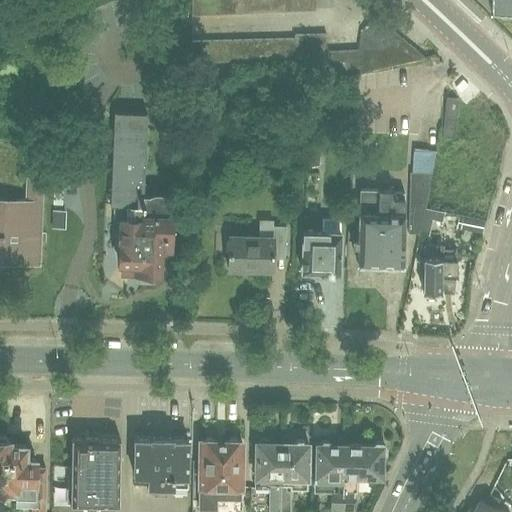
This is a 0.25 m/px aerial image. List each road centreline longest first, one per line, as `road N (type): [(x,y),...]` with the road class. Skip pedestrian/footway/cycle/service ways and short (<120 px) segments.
road 1 (secondary): [(347,371),(0,361)]
road 2 (secondary): [(481,366),(347,371)]
road 3 (unclassified): [(397,511),(461,394)]
